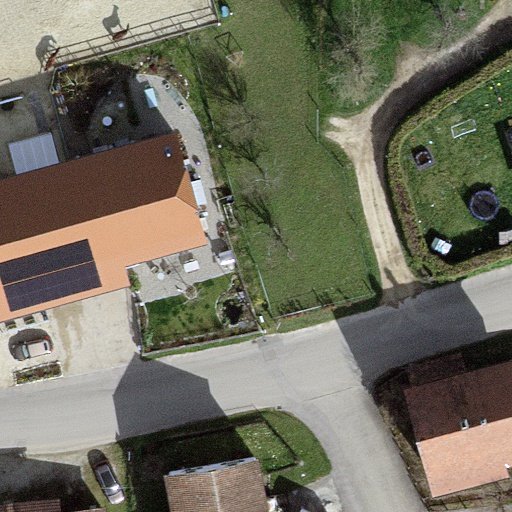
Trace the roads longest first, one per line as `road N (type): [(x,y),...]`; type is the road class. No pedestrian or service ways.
road 1 (residential): [(334,346),(50,416),(0,418)]
road 2 (residential): [(511,294),(334,346)]
road 3 (residential): [(383,511),(334,346)]
